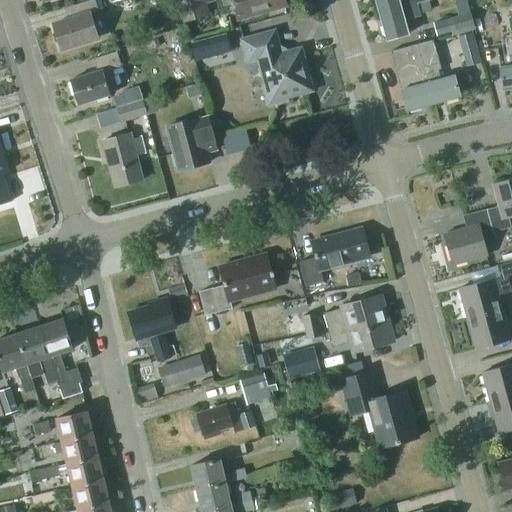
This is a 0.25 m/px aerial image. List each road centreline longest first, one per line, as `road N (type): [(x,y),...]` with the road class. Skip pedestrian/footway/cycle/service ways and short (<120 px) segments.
road 1 (unclassified): [(478,511),(382,163)]
road 2 (residential): [(83,247),(382,163)]
road 3 (residential): [(147,511),(83,247)]
road 4 (residential): [(83,247),(5,0)]
road 5 (unclassified): [(382,163),(338,0)]
road 6 (residential): [(382,163),(511,130)]
